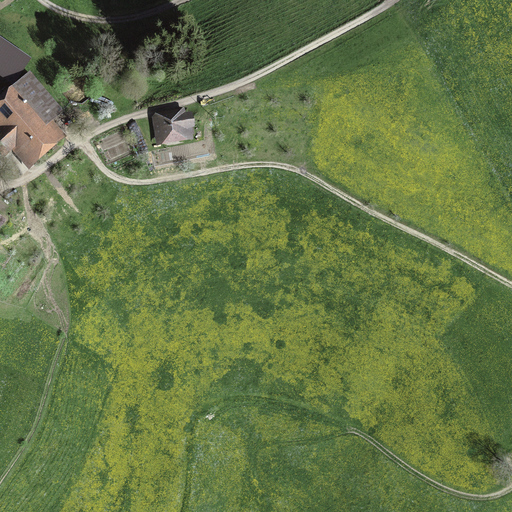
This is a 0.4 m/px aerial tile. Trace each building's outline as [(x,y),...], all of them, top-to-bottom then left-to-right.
[(0,71),(15,81),(29,60),(0,40),(0,71)] [(66,80),(63,91),(70,102),(82,104),(92,98),(94,86),(86,76),(77,73),(66,80)] [(58,138),(45,124),(61,110),(31,74),(0,101),(0,150),(2,153),(15,142),(32,161),(58,138)] [(108,114),(116,111),(114,106),(106,110),(108,114)] [(164,139),(194,134),(192,125),(193,124),(191,115),(184,117),(183,112),(171,114),(172,117),(160,119),(164,139)]
